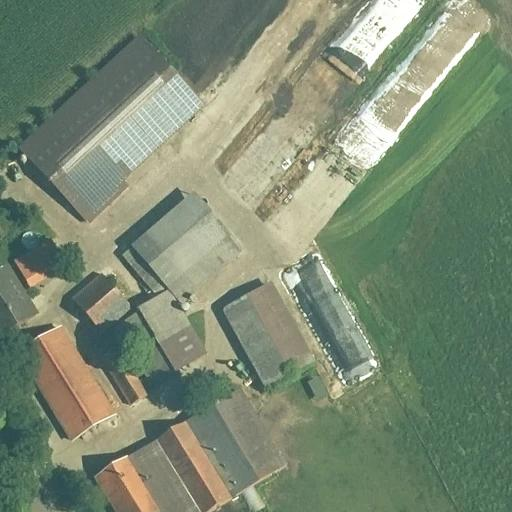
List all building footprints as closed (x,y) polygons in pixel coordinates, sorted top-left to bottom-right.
[(145,42),(31,147),(93,214),(208,109),(145,42)] [(203,196),(140,247),(174,288),(237,236),(203,196)] [(237,236),(174,288),(188,304),(250,252),(237,236)] [(60,238),(20,261),(37,289),(76,266),(60,238)] [(314,305),(332,300),(334,308),(343,306),(327,256),(301,264),(314,305)] [(14,266),(0,275),(0,330),(9,344),(48,319),(14,266)] [(109,276),(79,301),(107,334),(137,310),(109,276)] [(278,286),(231,310),(271,386),(317,362),(278,286)] [(176,293),(119,329),(157,390),(214,354),(176,293)] [(70,331),(29,356),(79,440),(121,416),(70,331)] [(124,346),(105,358),(131,403),(151,392),(124,346)] [(309,382),(318,403),(330,398),(321,377),(309,382)] [(341,394),(332,377),(324,381),(333,398),(341,394)] [(246,391),(193,422),(238,497),(290,466),(246,391)] [(212,511),(238,497),(193,422),(133,458),(165,511),(212,511)] [(116,511),(165,511),(133,458),(97,479),(116,511)] [(253,511),(257,511),(265,508),(254,488),(243,494),(253,511)]
